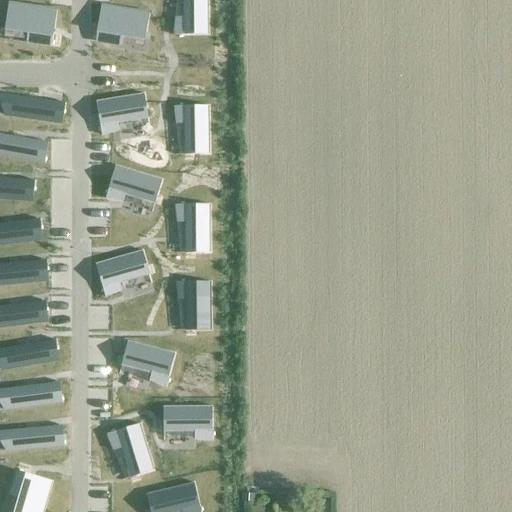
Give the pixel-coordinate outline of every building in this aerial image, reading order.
[(174,19),(173,35),(207,35),(206,0),(182,0),(182,19),(174,19)] [(8,4),(5,30),(26,33),(25,43),(51,46),(56,11),(8,4)] [(100,5),(94,40),(119,45),(121,35),(143,39),(147,13),(100,5)] [(142,94),(95,103),(101,136),(116,132),(115,124),(147,118),(142,94)] [(7,96),(4,116),(62,124),(64,104),(7,96)] [(207,107),(173,107),(175,123),(183,123),(184,155),(208,155),(207,107)] [(0,135),(0,156),(44,164),(48,144),(0,135)] [(115,167),(105,199),(121,203),(123,194),(154,204),(161,181),(115,167)] [(0,179),(0,199),(32,202),(34,182),(0,179)] [(209,205),(175,206),(176,222),(185,222),(185,254),(209,253),(209,205)] [(39,221),(0,225),(0,245),(41,240),(39,221)] [(142,252),(96,265),(105,298),(120,292),(118,284),(149,275),(142,252)] [(45,263),(0,266),(0,286),(47,282),(45,263)] [(210,283),(176,284),(177,299),(186,299),(186,331),(210,331),(210,283)] [(44,303),(0,309),(0,329),(47,323),(44,303)] [(54,342),(0,351),(0,369),(0,372),(58,362),(54,342)] [(127,342),(121,365),(152,373),(150,382),(165,387),(173,354),(127,342)] [(58,385),(1,393),(3,412),(61,405),(58,385)] [(211,407),(163,408),(163,432),(195,431),(195,440),(211,441),(211,407)] [(139,425),(107,435),(112,450),(121,447),(130,478),(153,471),(139,425)] [(61,428),(3,434),(5,453),(63,448),(61,428)] [(17,473),(9,497),(19,500),(14,511),(42,511),(51,483),(17,473)] [(199,511),(193,485),(146,496),(150,511),(182,511),(183,511),(199,511)] [(242,496),(241,505),(247,505),(255,505),(255,496),(247,496),(242,496)]
